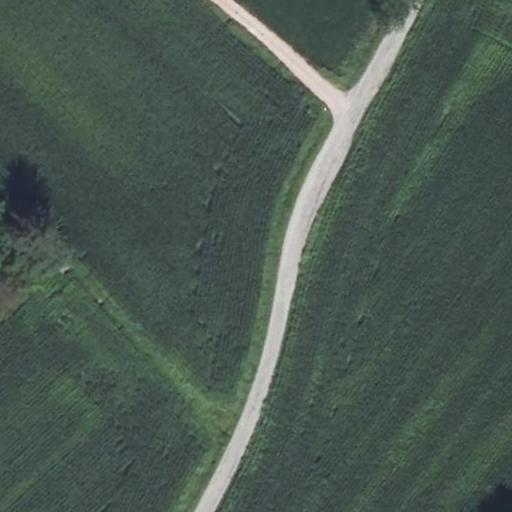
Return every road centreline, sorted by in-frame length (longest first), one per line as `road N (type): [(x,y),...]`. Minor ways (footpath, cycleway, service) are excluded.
road 1 (unclassified): [(416,0),(300,227),(275,353),(208,511)]
road 2 (track): [(217,0),(353,115)]
